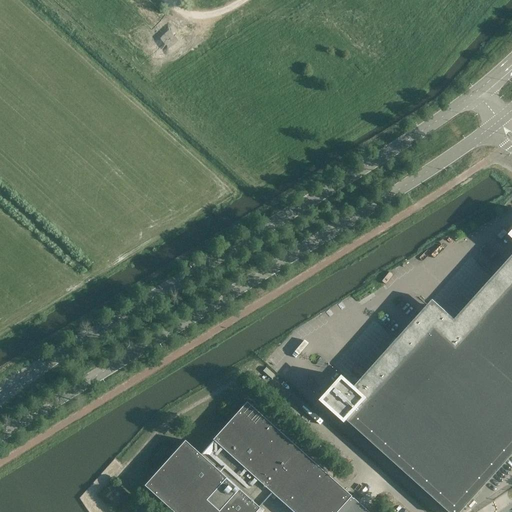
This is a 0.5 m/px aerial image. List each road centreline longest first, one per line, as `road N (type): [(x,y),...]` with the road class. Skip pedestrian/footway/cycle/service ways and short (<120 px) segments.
road 1 (unclassified): [(0,434),(492,125)]
road 2 (unclassified): [(476,91),(0,391)]
